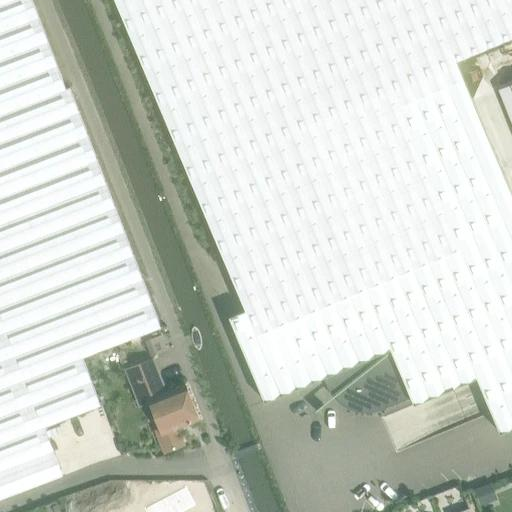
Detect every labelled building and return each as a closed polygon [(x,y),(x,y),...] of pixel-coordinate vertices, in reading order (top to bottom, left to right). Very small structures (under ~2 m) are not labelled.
[(160,329),(105,185),(68,89),(64,91),(29,0),(0,0),(0,443),(43,427),(99,406),(81,357),(160,329)] [(511,0),(114,0),(245,310),(256,337),(463,250),(398,103),(462,77),(455,61),(511,36),(511,0)] [(245,310),(229,316),(265,401),(268,400),(324,377),(326,383),(328,390),(333,396),(338,401),(344,406),(351,409),(359,411),(366,412),(373,411),(380,410),(383,408),(386,407),(389,406),(392,405),(395,404),(398,402),(401,401),(405,400),(408,399),(411,397),(414,404),(476,377),(500,433),(511,427),(511,195),(462,77),(398,103),(463,250),(256,337),(245,310)] [(149,403),(158,427),(153,429),(162,453),(182,446),(175,429),(197,421),(184,386),(165,393),(160,379),(152,358),(123,369),(138,407),(149,403)] [(0,498),(61,475),(43,427),(0,443),(0,498)] [(492,483),(474,489),(480,505),(485,503),(481,493),(494,488),(492,483)] [(182,511),(195,505),(185,486),(144,508),(146,511),(182,511)]
